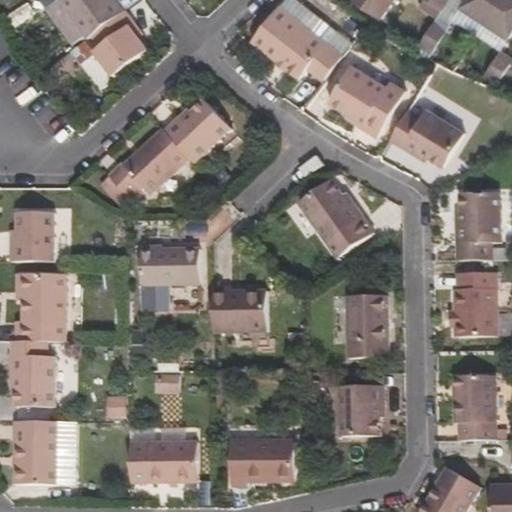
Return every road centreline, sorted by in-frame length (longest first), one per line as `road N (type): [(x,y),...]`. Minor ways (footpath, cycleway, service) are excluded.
road 1 (residential): [(300,144),(406,199),(412,453),(392,488),(276,511)]
road 2 (residential): [(0,157),(69,157),(191,42)]
road 3 (residential): [(191,42),(300,144)]
